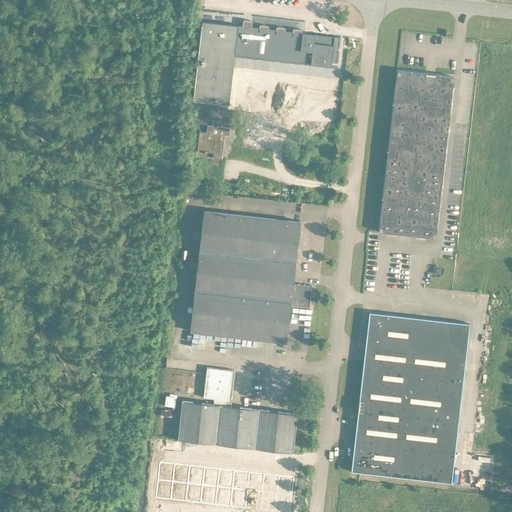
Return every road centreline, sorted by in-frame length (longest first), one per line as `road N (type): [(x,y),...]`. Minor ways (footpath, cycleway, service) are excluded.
road 1 (unclassified): [(315,511),(375,0)]
road 2 (unclassified): [(511,16),(377,0)]
